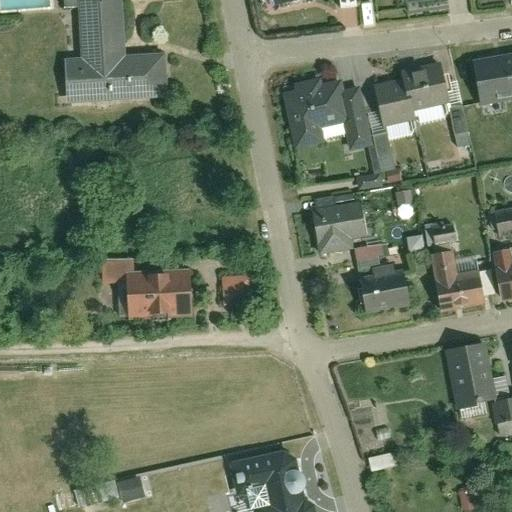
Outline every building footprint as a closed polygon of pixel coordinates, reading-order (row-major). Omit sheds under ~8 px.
[(35,8),(34,0),(0,0),(1,10),(35,8)] [(121,0),(65,0),(65,3),(79,2),(83,56),(66,57),(68,100),(169,94),(167,51),(124,54),(121,0)] [(511,50),(467,59),(476,105),(511,97),(511,50)] [(372,90),(381,125),(411,118),(410,110),(445,101),(435,63),(398,72),(401,83),(372,90)] [(296,93),(285,95),(296,149),(323,143),(320,128),(342,124),(348,153),(368,149),(374,148),(372,138),(362,86),(344,90),(342,81),(320,85),(319,81),(294,86),(296,93)] [(458,103),(445,106),(454,147),(467,144),(458,103)] [(386,135),(372,138),(374,148),(368,149),(371,162),(391,158),(386,135)] [(362,204),(311,213),(319,254),(354,248),(353,240),(368,237),(362,204)] [(511,207),(490,211),(495,235),(511,231),(511,207)] [(428,227),(431,244),(452,240),(449,223),(428,227)] [(377,245),(356,249),(358,259),(379,255),(377,245)] [(491,250),(499,299),(511,297),(511,260),(510,261),(508,247),(491,250)] [(450,249),(427,253),(437,309),(481,301),(475,268),(454,271),(450,249)] [(128,270),(134,270),(134,255),(99,256),(100,280),(128,280),(128,270)] [(379,255),(358,259),(359,269),(381,265),(379,255)] [(372,276),(357,279),(363,311),(407,302),(400,270),(395,271),(394,265),(371,270),(372,276)] [(129,316),(193,314),(192,268),(134,270),(128,270),(128,280),(129,316)] [(222,276),(223,305),(252,304),(251,274),(222,276)] [(441,348),(453,404),(490,396),(479,340),(441,348)] [(247,373),(182,387),(191,429),(256,415),(247,373)] [(151,377),(155,396),(171,393),(167,374),(151,377)] [(511,419),(511,395),(488,400),(492,423),(511,419)] [(285,448),(230,459),(238,494),(248,492),(251,507),(255,506),(256,511),(318,511),(316,499),(307,493),(305,487),(307,483),(307,478),(305,473),(302,470),(299,455),(285,448)] [(97,507),(140,496),(134,475),(92,486),(97,507)]
